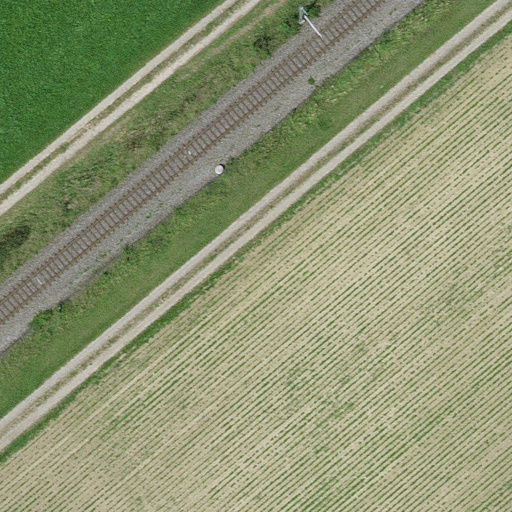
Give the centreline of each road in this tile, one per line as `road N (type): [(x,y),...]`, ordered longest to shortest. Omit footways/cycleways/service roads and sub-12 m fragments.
road 1 (track): [(0,431),(510,0)]
road 2 (track): [(253,0),(0,217)]
